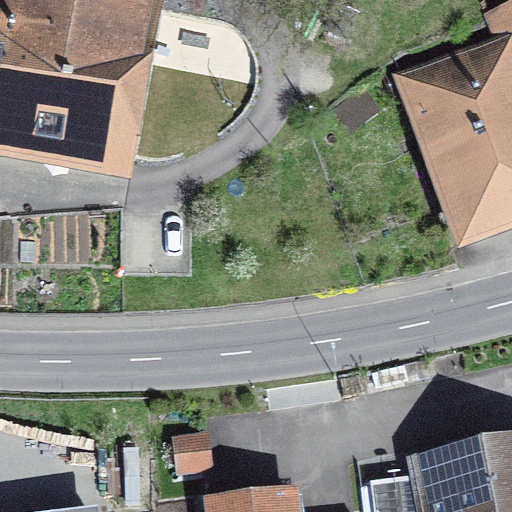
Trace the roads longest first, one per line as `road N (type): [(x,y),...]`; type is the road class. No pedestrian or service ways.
road 1 (secondary): [(0,358),(175,358),(275,348),(511,300)]
road 2 (track): [(0,187),(139,191),(246,142),(268,118),(283,70),(267,18),(245,0)]
